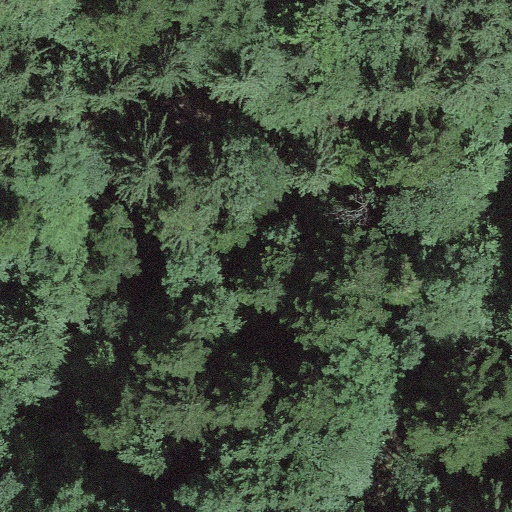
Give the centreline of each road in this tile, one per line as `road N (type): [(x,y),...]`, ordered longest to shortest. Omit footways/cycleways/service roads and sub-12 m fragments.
road 1 (track): [(0,89),(206,111),(473,82),(511,90)]
road 2 (track): [(315,98),(133,53),(16,0)]
